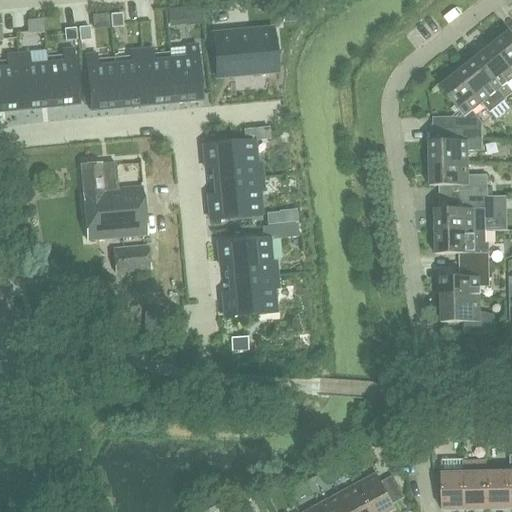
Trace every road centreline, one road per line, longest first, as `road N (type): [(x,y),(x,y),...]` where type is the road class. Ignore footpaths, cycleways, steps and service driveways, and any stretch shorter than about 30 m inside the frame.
road 1 (residential): [(511,353),(422,346),(388,109),(417,61),(491,0)]
road 2 (residential): [(185,119),(205,332)]
road 3 (residential): [(0,143),(185,119)]
road 4 (residential): [(59,511),(25,390),(0,355)]
